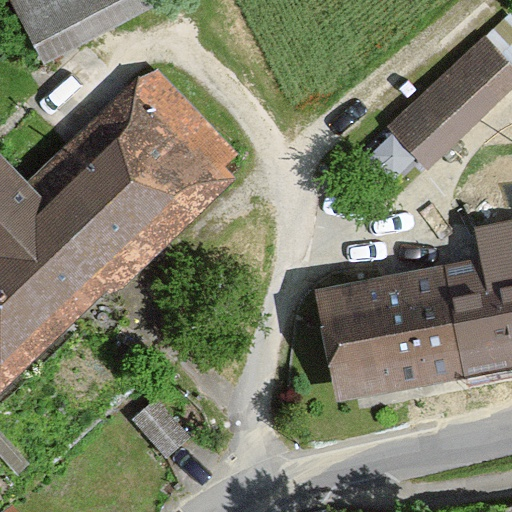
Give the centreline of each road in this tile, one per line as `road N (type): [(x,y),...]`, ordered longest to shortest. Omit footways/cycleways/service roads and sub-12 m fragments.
road 1 (unclassified): [(511,433),(357,464),(235,511)]
road 2 (track): [(357,464),(393,489),(440,494),(511,485)]
